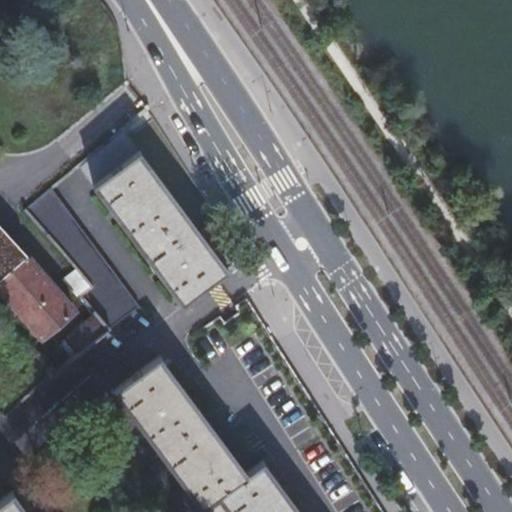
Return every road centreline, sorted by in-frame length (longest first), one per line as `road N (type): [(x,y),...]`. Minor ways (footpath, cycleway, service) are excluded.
road 1 (primary): [(499,511),(167,0)]
road 2 (primary): [(126,0),(451,511)]
